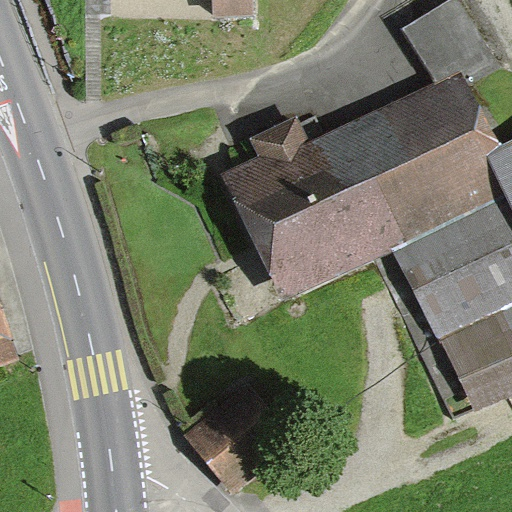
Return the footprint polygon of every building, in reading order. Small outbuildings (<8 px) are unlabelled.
[(212,0),(213,21),(255,20),(254,0),(212,0)] [(441,81),(464,71),(470,85),(502,68),(459,0),(451,0),(406,27),(441,81)] [(259,157),(223,174),(283,303),(396,251),(474,417),(511,399),(511,140),(499,147),(470,85),(464,71),(441,81),(310,141),(299,117),(251,139),(259,157)] [(0,368),(22,360),(0,303),(0,368)] [(250,383),(188,434),(235,492),(297,442),(250,383)]
